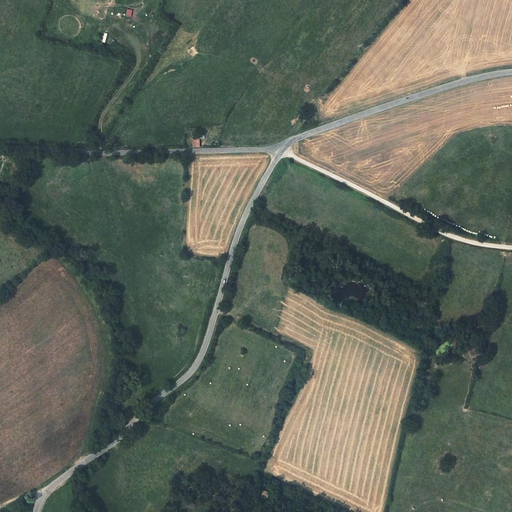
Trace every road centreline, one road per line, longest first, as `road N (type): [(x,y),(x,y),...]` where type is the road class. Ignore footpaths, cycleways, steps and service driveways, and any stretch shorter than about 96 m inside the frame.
road 1 (unclassified): [(279,146),(243,218),(199,359),(43,493),(34,511)]
road 2 (unclassified): [(279,146),(86,153),(0,146)]
road 3 (track): [(511,248),(436,231),(279,146)]
road 4 (unclassified): [(511,72),(279,146)]
road 5 (track): [(410,0),(279,146)]
